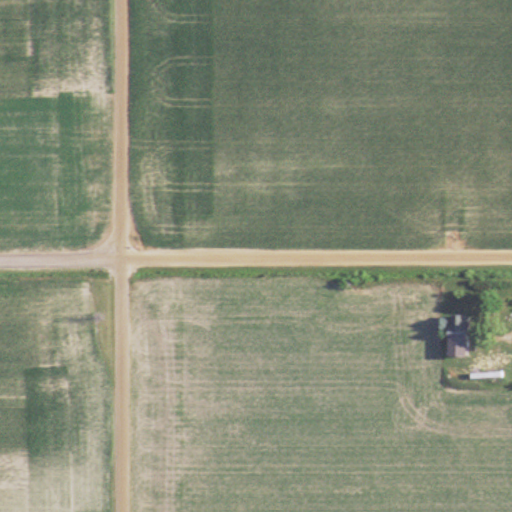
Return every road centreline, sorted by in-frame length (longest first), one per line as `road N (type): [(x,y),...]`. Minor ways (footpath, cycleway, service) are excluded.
road 1 (residential): [(0,263),(511,261)]
road 2 (residential): [(120,511),(120,0)]
